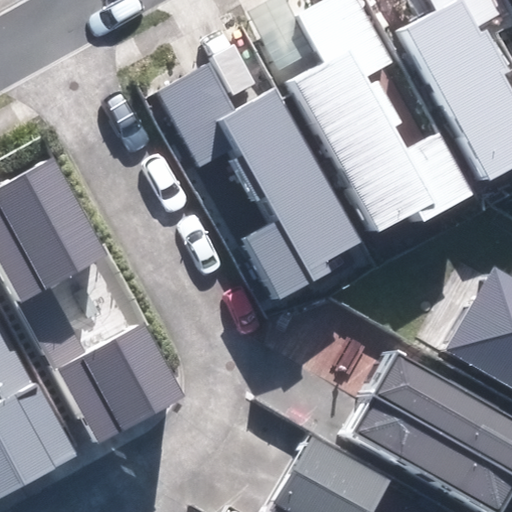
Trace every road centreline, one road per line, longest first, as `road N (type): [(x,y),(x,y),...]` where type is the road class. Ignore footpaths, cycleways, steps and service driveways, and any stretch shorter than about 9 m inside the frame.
road 1 (residential): [(37,38),(208,334),(231,400)]
road 2 (residential): [(49,511),(231,400)]
road 3 (residential): [(231,400),(153,511)]
